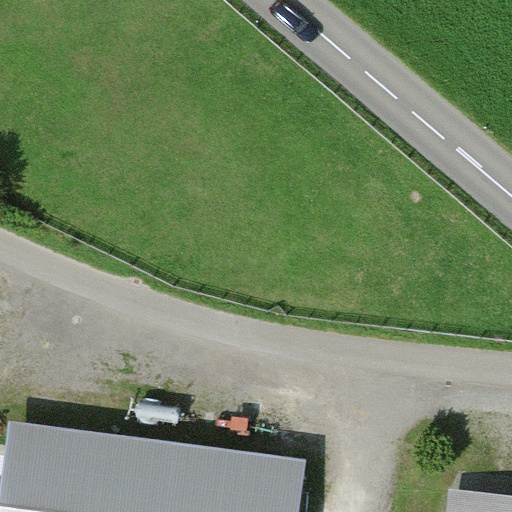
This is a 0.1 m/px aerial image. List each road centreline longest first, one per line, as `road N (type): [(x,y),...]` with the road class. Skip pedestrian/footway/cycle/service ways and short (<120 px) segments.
road 1 (residential): [(0,247),(124,305),(329,353),(511,367)]
road 2 (tertiary): [(511,190),(285,0)]
